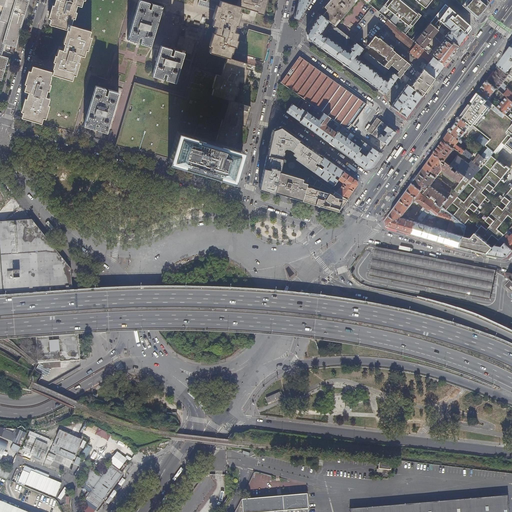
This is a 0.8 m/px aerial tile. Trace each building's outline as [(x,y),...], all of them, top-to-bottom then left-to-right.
[(5,45),(16,48),(30,0),(28,0),(0,0),(0,5),(4,7),(0,20),(0,80),(1,81),(8,58),(2,57),(5,45)] [(31,71),(29,71),(25,84),(26,85),(24,91),(28,92),(26,99),(24,98),(21,111),(22,112),(21,117),(41,123),(73,132),(91,74),(107,79),(130,0),(54,0),(54,5),(52,4),(48,18),(50,18),(48,24),(67,29),(63,42),(65,43),(63,50),(58,49),(57,55),(55,55),(53,62),(54,62),(52,69),(33,63),(31,71)] [(268,48),(267,48),(270,36),(248,30),(244,43),(236,40),(238,34),(233,33),(235,26),(237,27),(238,22),(241,14),(239,13),(240,8),(258,13),(258,14),(263,15),(267,0),(238,0),(237,5),(220,1),(220,0),(199,0),(198,5),(214,10),(213,14),(212,19),(214,19),(211,26),(206,24),(201,42),(185,98),(134,83),(115,145),(155,157),(155,155),(169,159),(177,131),(215,142),(215,143),(235,149),(235,148),(241,126),(244,127),(250,107),(232,101),(234,95),(236,95),(238,88),(236,88),(238,82),(243,83),(247,69),(245,69),(246,63),(229,58),(230,53),(232,53),(232,51),(255,58),(255,60),(264,63),(267,53),(268,48)] [(142,38),(141,41),(140,43),(147,45),(151,46),(154,35),(159,15),(162,6),(160,5),(152,3),(151,8),(148,7),(150,2),(149,2),(142,0),(139,0),(138,5),(132,22),(130,30),(129,35),(127,39),(128,39),(137,42),(138,41),(138,40),(139,38),(142,38)] [(299,0),(295,18),(299,19),(311,0),(299,0)] [(322,16),(328,21),(331,23),(335,26),(356,0),(330,0),(324,7),(328,10),(322,16)] [(447,19),(442,14),(440,13),(426,0),(425,0),(370,0),(368,3),(373,7),(388,20),(417,44),(423,49),(431,56),(433,54),(437,58),(439,59),(437,61),(444,66),(458,47),(452,42),(451,45),(448,42),(445,40),(438,47),(437,47),(436,47),(433,50),(429,47),(425,46),(434,35),(438,30),(439,29),(441,27),(443,24),(447,19)] [(455,0),(467,10),(478,19),(490,3),(486,0),(455,0)] [(447,19),(466,35),(470,29),(471,27),(446,6),(442,11),(443,13),(442,14),(447,19)] [(355,42),(364,50),(368,45),(367,45),(374,36),(375,36),(377,34),(383,27),(388,20),(373,7),(356,27),(360,31),(357,35),(352,32),(348,37),(351,39),(355,42)] [(367,52),(364,50),(355,42),(350,50),(351,51),(350,54),(327,37),(327,38),(326,37),(326,38),(320,34),(328,21),(322,16),(320,14),(307,33),(308,39),(384,94),(397,77),(395,75),(393,73),(388,79),(389,80),(388,82),(377,75),(378,74),(377,74),(377,73),(355,57),(357,55),(358,56),(362,50),(366,53),(363,57),(385,74),(388,71),(389,73),(390,71),(388,69),(381,64),(367,52)] [(452,42),(458,47),(466,35),(447,19),(443,24),(450,31),(450,32),(450,33),(448,32),(447,34),(444,32),(445,30),(441,27),(439,29),(440,30),(439,31),(446,37),(449,40),(452,42)] [(368,45),(364,50),(367,52),(370,48),(370,47),(372,47),(375,50),(376,49),(379,51),(379,53),(379,54),(380,54),(384,57),(385,57),(385,59),(384,60),(381,64),(388,69),(391,65),(398,71),(395,75),(397,77),(403,81),(407,84),(413,89),(415,91),(422,96),(437,76),(444,66),(437,61),(431,56),(423,49),(417,44),(388,20),(383,27),(411,51),(410,52),(417,58),(420,55),(429,62),(427,66),(424,63),(422,65),(420,68),(423,70),(420,74),(417,72),(415,75),(415,77),(417,78),(414,83),(413,82),(413,81),(410,79),(410,80),(409,79),(410,79),(403,73),(410,65),(392,50),(392,49),(379,38),(378,38),(378,39),(375,36),(374,36),(367,45),(368,45)] [(347,44),(351,39),(348,37),(335,26),(331,23),(330,24),(332,26),(329,30),(347,44)] [(438,30),(434,35),(441,43),(446,37),(439,31),(438,30)] [(177,75),(180,64),(184,52),(174,50),(172,54),(170,53),(171,49),(161,46),(159,52),(158,56),(152,75),(159,78),(162,79),(164,74),(166,75),(165,80),(173,82),(175,82),(177,75)] [(511,46),(499,64),(500,65),(511,75),(511,46)] [(300,56),(281,82),(299,95),(303,98),(305,99),(306,100),(312,105),(316,107),(318,108),(327,115),(342,126),(347,130),(348,130),(349,131),(367,105),(300,56)] [(494,71),(488,79),(498,88),(508,96),(511,99),(511,91),(509,89),(508,89),(505,87),(507,85),(503,83),(509,75),(510,76),(511,77),(511,75),(500,65),(499,64),(497,68),(499,69),(497,72),(494,71)] [(385,94),(389,102),(403,81),(397,77),(384,94),(385,94)] [(488,79),(479,92),(489,99),(490,98),(492,96),(498,88),(488,79)] [(406,118),(422,96),(415,91),(413,95),(410,93),(413,89),(407,84),(391,107),(397,111),(400,108),(402,109),(399,113),(406,118)] [(107,132),(119,92),(96,85),(91,101),(84,126),(107,132)] [(508,96),(498,88),(492,96),(501,103),(508,96)] [(507,130),(511,123),(511,118),(506,114),(498,107),(496,105),(489,99),(479,92),(462,116),(473,125),(490,139),(485,145),(489,148),(493,152),(499,146),(502,142),(509,132),(507,130)] [(292,104),(286,112),(300,121),(307,111),(310,108),(312,105),(306,100),(299,109),(296,106),(303,98),(299,95),(293,104),(292,104)] [(501,103),(498,107),(506,114),(511,107),(511,99),(508,96),(501,103)] [(307,111),(300,121),(315,132),(327,115),(318,108),(314,113),(317,115),(316,117),(307,111)] [(327,115),(315,132),(330,143),(342,126),(327,115)] [(470,134),(485,145),(490,139),(473,125),(462,116),(451,131),(463,141),(469,146),(471,144),(464,139),(463,139),(462,138),(469,129),(472,132),(470,134)] [(367,131),(372,135),(382,122),(377,118),(367,131)] [(382,122),(372,135),(386,145),(396,132),(382,122)] [(509,132),(502,142),(511,150),(511,184),(511,183),(509,186),(511,188),(504,198),(501,195),(498,198),(509,206),(505,211),(495,203),(492,205),(496,208),(488,218),(485,215),(482,218),(492,226),(488,231),(478,222),(476,225),(480,228),(471,238),(468,237),(464,236),(463,239),(460,247),(463,248),(465,248),(488,254),(494,248),(488,242),(493,235),(499,242),(502,239),(505,235),(498,229),(508,217),(509,216),(511,217),(511,123),(507,130),(509,132)] [(351,133),(349,131),(348,130),(344,136),(343,135),(344,133),(344,134),(347,130),(342,126),(330,143),(353,159),(365,142),(355,135),(350,141),(347,138),(351,133)] [(273,132),(269,151),(289,164),(304,143),(282,128),(280,127),(279,127),(277,128),(275,129),(274,130),(273,132)] [(169,161),(234,180),(238,166),(242,150),(235,148),(235,149),(215,143),(215,142),(177,131),(169,159),(169,161)] [(451,131),(444,140),(455,148),(467,157),(472,160),(474,157),(473,156),(472,155),(473,155),(466,150),(465,151),(457,145),(459,143),(461,144),(463,141),(451,131)] [(444,140),(435,153),(446,161),(447,160),(455,148),(444,140)] [(380,153),(365,142),(353,159),(366,168),(370,168),(380,153)] [(310,176),(312,173),(314,171),(318,166),(319,163),(324,157),(304,143),(289,164),(310,176)] [(492,155),(494,153),(493,152),(489,148),(483,156),(486,158),(488,160),(492,155)] [(260,189),(266,191),(266,190),(274,192),(277,183),(276,183),(280,172),(303,179),(302,182),(307,183),(308,179),(310,176),(289,164),(269,151),(260,189)] [(435,153),(424,168),(435,176),(437,177),(443,169),(461,182),(454,190),(460,194),(469,183),(471,180),(448,163),(446,161),(435,153)] [(484,161),(486,158),(483,156),(480,154),(473,161),(480,166),(482,163),(483,163),(484,162),(484,161)] [(474,177),(482,167),(480,166),(473,161),(472,160),(469,164),(458,155),(454,161),(452,160),(451,161),(450,160),(449,162),(448,163),(471,180),(474,177)] [(504,177),(509,170),(507,167),(497,160),(492,155),(488,160),(485,164),(491,169),(480,183),(474,177),(471,180),(469,183),(475,189),(464,202),(457,197),(452,203),(459,208),(453,215),(465,224),(469,219),(472,222),(475,219),(464,211),(468,206),(479,215),(481,212),(477,209),(485,200),(489,202),(491,200),(481,191),(485,186),(495,195),(497,192),(493,189),(501,180),(505,183),(507,180),(504,178),(504,177)] [(339,178),(344,171),(324,157),(319,163),(324,166),(322,169),(318,166),(314,171),(333,186),(335,184),(338,180),(334,177),(335,175),(339,178)] [(413,182),(422,190),(425,193),(430,186),(437,177),(435,176),(424,168),(413,182)] [(335,191),(347,199),(358,185),(357,181),(344,171),(339,178),(338,180),(343,183),(339,189),(335,186),(336,185),(335,184),(333,186),(331,189),(335,191)] [(306,186),(307,183),(302,182),(303,179),(280,172),(276,183),(277,183),(274,192),(281,194),(283,196),(302,201),(306,186)] [(386,219),(388,225),(413,233),(417,222),(401,217),(403,214),(404,215),(414,201),(417,204),(419,202),(425,208),(419,217),(418,219),(423,221),(430,211),(437,201),(425,193),(422,190),(413,182),(386,219)] [(303,201),(308,202),(313,205),(319,208),(336,213),(338,211),(339,211),(347,199),(335,191),(332,195),(329,192),(328,193),(313,188),(309,187),(306,186),(302,201),(303,201)] [(430,186),(425,193),(437,201),(442,206),(448,199),(430,186)] [(442,206),(447,210),(452,203),(457,197),(460,194),(454,190),(452,189),(451,190),(453,192),(448,199),(442,206)] [(430,211),(423,221),(418,219),(417,222),(413,233),(429,238),(460,247),(463,239),(464,236),(455,233),(457,226),(465,233),(467,226),(465,224),(453,215),(447,210),(442,206),(437,201),(430,211)] [(0,296),(33,294),(37,363),(79,360),(78,347),(82,347),(81,339),(78,340),(74,290),(72,291),(70,269),(31,220),(0,222),(0,296)] [(506,243),(511,248),(511,232),(509,230),(505,235),(502,239),(505,242),(506,243)] [(494,248),(488,254),(499,257),(504,258),(508,256),(511,251),(511,248),(506,243),(502,247),(496,245),(494,248)] [(370,276),(490,300),(495,271),(375,247),(370,276)] [(279,392),(265,398),(268,403),(277,399),(278,400),(279,400),(280,400),(281,399),(281,398),(280,396),(281,395),(279,392)] [(96,429),(94,435),(108,440),(111,433),(96,429)] [(82,439),(62,430),(53,452),(72,460),(82,439)] [(49,439),(29,431),(21,450),(41,459),(49,439)] [(8,443),(0,439),(0,460),(8,443)] [(13,443),(10,448),(16,452),(19,447),(13,443)] [(83,458),(77,456),(74,463),(80,465),(83,458)] [(96,508),(121,474),(110,466),(101,477),(90,469),(81,480),(93,489),(90,493),(85,500),(96,508)] [(242,511),(308,511),(307,494),(241,499),(242,511)] [(348,509),(348,511),(507,511),(506,496),(348,509)] [(55,502),(43,498),(39,506),(51,511),(55,502)] [(0,511),(26,511),(0,501),(0,511)]
